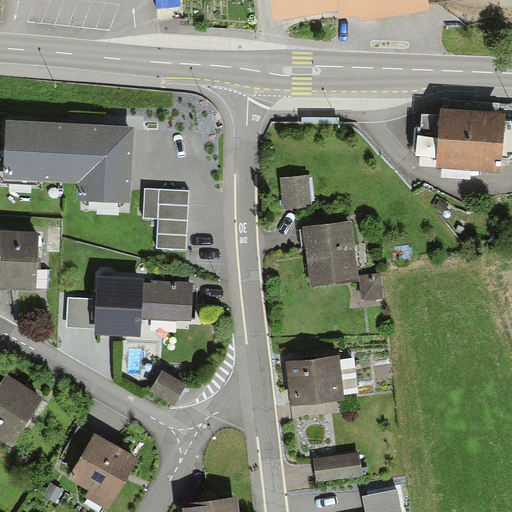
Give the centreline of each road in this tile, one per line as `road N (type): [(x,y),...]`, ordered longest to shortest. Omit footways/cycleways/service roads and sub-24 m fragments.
road 1 (unclassified): [(259,382),(242,216),(245,66)]
road 2 (secondary): [(511,76),(245,66)]
road 3 (secondary): [(245,66),(0,51)]
road 4 (residential): [(0,329),(192,436)]
road 5 (unclassified): [(274,511),(259,382)]
